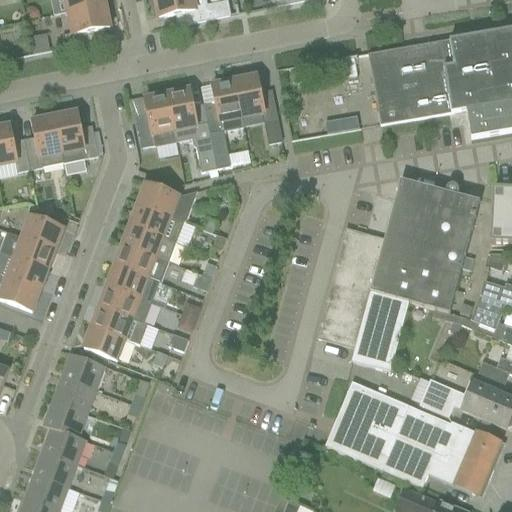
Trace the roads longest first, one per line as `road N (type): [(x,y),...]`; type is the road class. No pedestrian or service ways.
road 1 (residential): [(11,440),(119,159),(102,77)]
road 2 (residential): [(139,69),(335,31),(345,18)]
